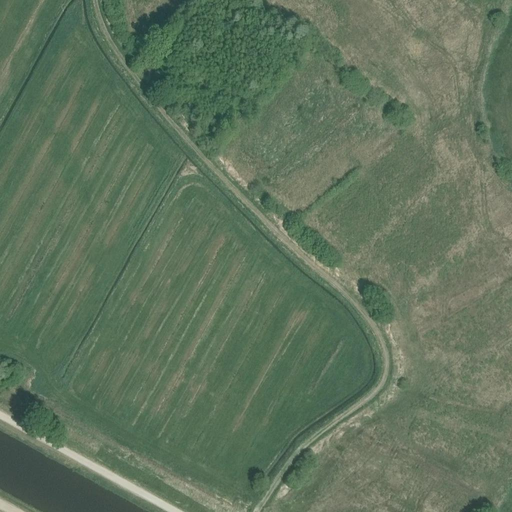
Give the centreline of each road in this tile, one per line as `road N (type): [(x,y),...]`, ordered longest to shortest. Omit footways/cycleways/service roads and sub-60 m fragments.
road 1 (track): [(259,511),(304,447),(375,394),(386,353),(363,308),(280,234),(127,63),(97,0)]
road 2 (track): [(0,416),(174,511)]
